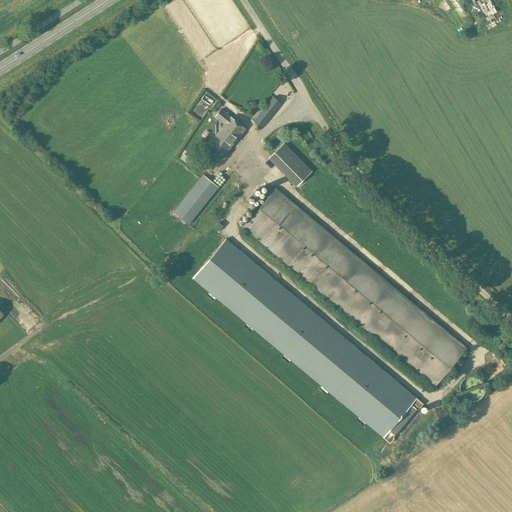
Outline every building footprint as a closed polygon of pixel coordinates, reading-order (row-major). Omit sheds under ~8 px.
[(511,70),(472,6),(437,28),(511,148),(511,70)] [(262,128),(270,118),(281,103),(273,97),(254,121),(262,128)] [(245,129),(231,118),(221,110),(215,117),(225,125),(210,144),(224,155),(245,129)] [(268,159),(296,187),(312,171),(284,143),(268,159)] [(219,188),(203,175),(173,213),(189,226),(219,188)] [(275,188),(243,227),(435,387),(467,347),(275,188)] [(204,274),(397,433),(429,394),(236,235),(204,274)] [(485,391),(485,389),(485,388),(485,387),(485,386),(485,385),(484,385),(484,384),(484,383),(483,382),(483,381),(482,380),(481,380),(480,378),(479,377),(478,377),(476,376),(475,375),(474,375),(472,375),(471,375),(470,376),(468,376),(467,377),(466,378),(465,378),(464,380),(463,381),(462,382),(461,384),(461,385),(460,387),(459,389),(459,390),(460,391),(460,392),(461,394),(461,395),(462,396),(462,397),(463,398),(464,399),(465,400),(466,400),(467,401),(468,401),(469,401),(471,402),(472,402),(473,402),(474,402),(475,402),(476,401),(477,401),(478,400),(479,400),(480,399),(481,398),(482,396),(483,395),(483,394),(484,392),(485,391)]
